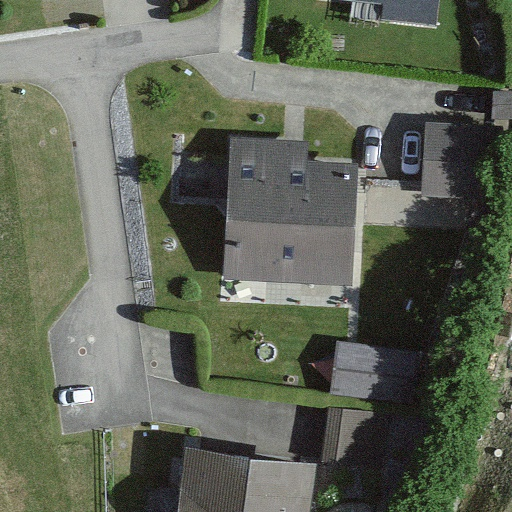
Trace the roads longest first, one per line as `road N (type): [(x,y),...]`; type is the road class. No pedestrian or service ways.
road 1 (residential): [(80,48),(120,405)]
road 2 (residential): [(80,48),(206,30)]
